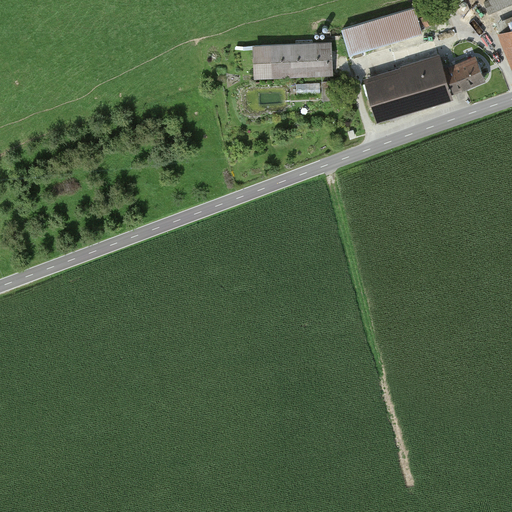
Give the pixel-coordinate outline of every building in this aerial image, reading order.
[(511,0),(489,0),(485,2),(489,11),(511,1),(511,0)] [(343,29),(350,53),(422,32),(415,8),(343,29)] [(256,45),(257,77),(333,74),(332,42),(256,45)] [(368,84),(377,113),(451,91),(445,69),(441,56),(401,68),(402,74),(368,84)] [(445,69),(451,91),(485,78),(483,71),(488,68),(484,56),(477,59),(476,57),(445,69)]
